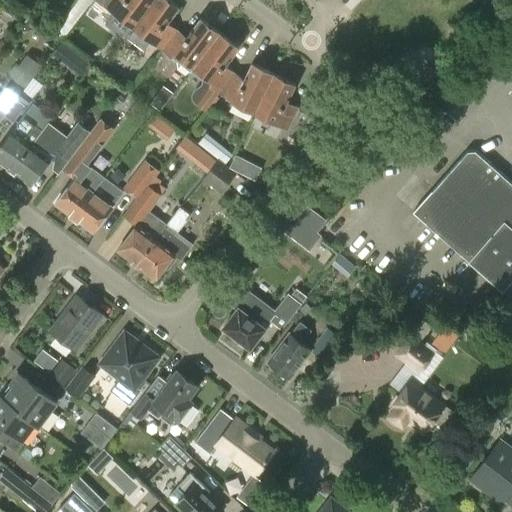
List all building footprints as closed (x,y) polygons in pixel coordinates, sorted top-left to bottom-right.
[(97,0),(95,0),(90,6),(108,20),(114,13),(133,28),(154,0),(108,0),(104,5),(97,0)] [(134,29),(128,38),(143,50),(150,41),(161,50),(178,29),(177,28),(168,22),(180,7),(169,0),(154,0),(133,28),(134,29)] [(511,11),(504,3),(493,14),(511,32),(511,11)] [(178,29),(161,50),(170,57),(174,53),(193,68),(220,32),(201,18),(187,36),(178,29)] [(489,56),(506,39),(497,29),(480,46),(489,56)] [(205,109),(219,91),(235,72),(226,65),(240,47),(220,32),(193,68),(191,70),(204,80),(205,84),(202,87),(198,89),(196,93),(195,98),(197,103),(205,109)] [(52,53),(66,63),(73,52),(60,42),(52,53)] [(104,54),(96,55),(92,61),(103,69),(110,59),(104,54)] [(7,91),(18,99),(27,87),(26,87),(34,77),(15,63),(6,75),(14,82),(7,91)] [(233,102),(254,113),(274,74),(253,63),(244,79),(235,72),(219,91),(233,102)] [(296,85),(274,74),(254,113),(276,124),(287,129),(299,107),(287,101),(296,85)] [(124,87),(113,80),(106,93),(116,99),(124,87)] [(33,92),(27,87),(18,99),(26,105),(33,96),(31,95),(33,92)] [(0,145),(0,162),(11,171),(42,130),(36,125),(36,124),(24,114),(0,145)] [(169,136),(174,124),(152,115),(147,126),(169,136)] [(98,121),(90,132),(62,169),(74,177),(54,203),(73,218),(104,178),(86,164),(111,130),(98,121)] [(47,123),(42,130),(11,171),(30,185),(49,160),(53,160),(52,169),(58,174),(62,169),(90,132),(77,122),(66,137),(47,123)] [(194,144),(185,137),(177,147),(186,154),(194,144)] [(217,159),(224,164),(231,156),(219,146),(212,155),(217,159)] [(511,297),(511,310),(501,323),(511,332),(511,181),(476,150),(467,150),(433,189),(413,212),(493,283),(503,292),(504,290),(511,297)] [(255,178),(260,167),(234,154),(228,165),(255,178)] [(124,190),(136,199),(138,200),(153,180),(160,171),(145,159),(124,190)] [(224,164),(217,159),(203,178),(220,191),(234,172),(224,164)] [(123,192),(104,178),(73,218),(93,232),(123,192)] [(136,265),(167,224),(150,211),(166,190),(153,180),(138,200),(136,199),(124,216),(136,224),(116,250),(136,265)] [(325,220),(293,196),(285,207),(273,222),(309,249),(320,235),(316,232),(325,220)] [(181,260),(193,244),(178,232),(190,215),(180,207),(167,224),(136,265),(155,279),(164,268),(167,270),(177,257),(181,260)] [(340,255),(332,265),(348,277),(356,267),(340,255)] [(228,321),(223,327),(238,339),(239,340),(239,341),(239,342),(239,343),(244,347),(245,347),(246,347),(247,346),(250,348),(266,328),(271,321),(281,329),(301,303),(291,296),(288,293),(274,311),(243,287),(231,303),(237,308),(228,321)] [(296,289),(291,296),(301,303),(306,296),(296,289)] [(77,296),(51,330),(76,349),(102,315),(77,296)] [(327,329),(312,349),(301,341),(311,328),(301,320),(292,331),(291,331),(267,362),(289,379),(312,350),(321,357),(337,336),(327,329)] [(415,334),(422,340),(432,327),(424,321),(415,334)] [(434,342),(444,347),(452,329),(441,324),(434,342)] [(137,387),(157,360),(142,349),(144,346),(124,330),(99,364),(118,378),(109,390),(128,404),(140,389),(137,387)] [(410,337),(396,354),(419,372),(433,355),(410,337)] [(65,386),(76,370),(62,360),(51,376),(65,386)] [(96,376),(80,366),(64,390),(79,400),(96,376)] [(191,405),(193,402),(189,399),(198,387),(177,370),(155,399),(144,391),(130,412),(141,421),(149,411),(159,419),(165,411),(178,422),(179,421),(186,426),(199,410),(191,405)] [(1,396),(0,397),(39,426),(57,402),(18,373),(10,384),(14,386),(4,398),(1,396)] [(442,427),(453,412),(443,405),(411,381),(391,408),(393,410),(389,414),(403,425),(406,420),(422,432),(426,427),(427,428),(433,420),(442,427)] [(38,427),(39,426),(0,397),(0,440),(5,445),(9,441),(17,447),(34,424),(38,427)] [(95,413),(80,432),(101,449),(116,429),(95,413)] [(230,426),(215,415),(195,443),(210,455),(218,446),(256,475),(274,451),(251,434),(253,432),(236,418),(230,426)] [(160,446),(181,467),(191,457),(169,436),(160,446)] [(475,475),(509,500),(511,496),(511,457),(497,446),(475,475)] [(31,488),(7,469),(0,478),(0,480),(22,498),(31,488)] [(220,511),(223,510),(206,494),(208,492),(189,474),(168,496),(177,504),(184,511),(220,511)] [(253,475),(236,497),(248,505),(264,484),(253,475)] [(79,476),(70,485),(96,511),(105,502),(79,476)] [(60,493),(39,477),(31,488),(52,504),(60,493)] [(94,511),(75,493),(55,511),(94,511)] [(350,511),(331,497),(319,511),(350,511)]
